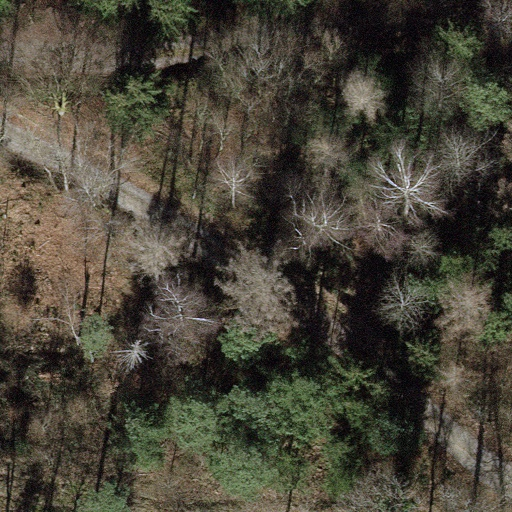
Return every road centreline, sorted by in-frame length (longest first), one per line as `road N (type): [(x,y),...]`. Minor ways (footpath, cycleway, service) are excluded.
road 1 (track): [(0,124),(89,165),(334,324),(490,468),(511,477)]
road 2 (track): [(0,56),(186,47),(455,0)]
